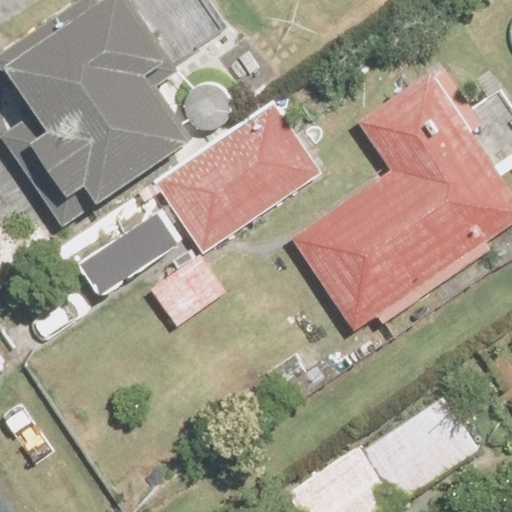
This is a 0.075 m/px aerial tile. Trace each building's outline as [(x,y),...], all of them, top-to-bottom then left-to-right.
[(102,0),(0,58),(0,96),(23,131),(0,142),(0,153),(54,239),(81,223),(182,161),(138,94),(151,86),(155,93),(170,83),(116,0),(102,0)] [(384,184),(284,249),(346,344),(371,328),(376,334),(486,260),(480,253),(511,232),(511,211),(427,81),(350,131),(384,184)] [(267,113),(151,193),(197,264),(317,183),(267,113)] [(196,265),(141,296),(164,337),(219,307),(196,265)] [(438,395),(277,503),(283,511),(415,511),(485,465),(438,395)]
